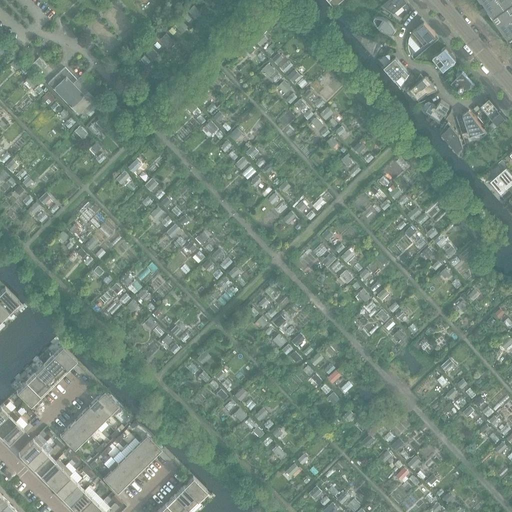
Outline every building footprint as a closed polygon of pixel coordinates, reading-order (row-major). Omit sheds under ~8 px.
[(413,8),(406,0),(387,0),(382,5),(383,5),(394,12),(395,12),(402,5),(409,13),(413,8)] [(511,0),(487,0),(494,9),(492,10),(509,34),(511,32),(511,0)] [(194,4),(188,10),(195,18),(201,11),(194,4)] [(393,24),(391,22),(388,19),(385,18),(381,16),(374,15),(373,18),(376,23),(378,26),(381,29),(385,30),(386,31),(389,31),(395,32),(397,30),(393,24)] [(436,34),(421,17),(418,22),(420,24),(413,31),(424,44),(436,34)] [(179,19),(174,25),(181,32),(187,27),(179,19)] [(375,56),(385,43),(352,30),(375,56)] [(263,33),(255,40),(260,45),(268,38),(263,33)] [(166,34),(160,39),(167,46),(172,40),(166,34)] [(252,43),(245,49),(250,54),(255,49),(252,46),(254,45),(252,43)] [(456,59),(446,46),(433,57),(444,70),(451,63),(452,63),(454,63),(455,61),(455,60),(456,59)] [(152,47),(146,53),(153,60),(158,55),(152,47)] [(278,53),(273,58),(277,63),(283,58),(278,53)] [(38,73),(47,65),(39,56),(30,65),(38,73)] [(409,73),(410,72),(407,70),(395,57),(391,61),(384,67),(400,86),(401,86),(404,90),(413,76),(409,73)] [(15,59),(10,63),(15,69),(20,65),(15,59)] [(268,63),(262,68),(269,76),(275,70),(268,63)] [(83,95),(72,83),(76,79),(65,67),(48,83),(53,89),(54,88),(58,92),(58,93),(62,97),(63,97),(67,102),(66,102),(67,102),(71,106),(70,107),(77,114),(95,98),(88,91),(83,95)] [(295,69),(288,76),(293,81),(300,74),(295,69)] [(475,85),(462,71),(461,72),(458,71),(456,73),(457,76),(452,83),(459,87),(458,88),(459,89),(460,90),(461,90),(463,90),(463,89),(466,91),(475,85)] [(437,89),(426,75),(423,77),(420,74),(416,81),(417,82),(410,89),(419,99),(427,92),(428,93),(437,89)] [(30,76),(26,80),(32,87),(37,82),(30,76)] [(284,81),(279,86),(285,92),(291,87),(284,81)] [(309,89),(304,95),(307,98),(313,93),(309,89)] [(203,90),(195,98),(201,104),(209,95),(203,90)] [(48,92),(42,97),(49,104),(54,99),(48,92)] [(506,117),(489,98),(489,97),(481,104),(497,124),(506,117)] [(300,99),(295,104),(301,110),(306,105),(300,99)] [(440,119),(450,105),(441,99),(436,106),(431,102),(431,103),(429,101),(425,102),(422,107),(440,119)] [(192,102),(186,107),(191,112),(197,107),(192,102)] [(328,106),(320,113),(326,120),(333,112),(328,106)] [(65,108),(60,113),(64,116),(67,113),(68,112),(65,108)] [(487,133),(474,116),(469,109),(462,114),(470,136),(481,133),(483,136),(487,133)] [(219,111),(213,117),(218,121),(224,115),(219,111)] [(317,117),(312,122),(318,129),(323,124),(317,117)] [(98,119),(88,126),(94,133),(103,127),(98,119)] [(210,120),(204,126),(211,134),(218,128),(210,120)] [(463,146),(459,135),(448,121),(446,123),(444,121),(438,130),(440,132),(457,152),(463,146)] [(79,126),(75,131),(82,137),(86,133),(79,126)] [(342,126),(336,130),(340,135),(345,131),(342,126)] [(237,127),(230,134),(235,140),(243,133),(237,127)] [(332,137),(327,141),(332,147),(337,142),(332,137)] [(227,140),(220,147),(225,152),(232,145),(227,140)] [(361,141),(354,148),(359,153),(366,146),(361,141)] [(96,143),(92,146),(96,151),(100,147),(96,143)] [(254,146),(247,151),(252,156),(258,151),(254,146)] [(348,153),(342,159),(348,166),(353,161),(348,157),(350,155),(348,153)] [(243,157),(236,164),(240,169),(248,161),(243,157)] [(12,159),(6,165),(11,171),(18,164),(12,159)] [(136,159),(128,167),(132,172),(140,164),(136,159)] [(269,164),(262,170),(264,172),(266,170),(268,173),(273,168),(269,164)] [(386,167),(377,175),(385,183),(393,175),(386,167)] [(511,180),(511,178),(511,173),(506,167),(491,180),(501,192),(511,182),(511,180)] [(124,170),(115,179),(120,184),(129,175),(124,170)] [(258,174),(251,182),(256,186),(261,180),(259,178),(261,176),(258,174)] [(29,176),(22,182),(26,186),(32,180),(29,176)] [(151,177),(144,185),(150,191),(157,183),(151,177)] [(286,181),(279,189),(280,190),(282,188),(285,191),(291,186),(286,181)] [(19,185),(15,190),(19,194),(23,189),(19,185)] [(397,187),(390,193),(395,198),(402,192),(397,187)] [(142,191),(133,199),(142,208),(151,201),(142,191)] [(46,192),(39,199),(44,203),(50,197),(46,192)] [(274,193),(268,199),(273,204),(279,198),(276,195),(278,194),(276,192),(274,193)] [(389,203),(382,195),(373,201),(380,210),(389,203)] [(166,197),(161,202),(165,206),(170,201),(166,197)] [(297,206),(296,207),(298,210),(300,208),(302,211),(307,205),(302,200),(297,206)] [(36,201),(29,208),(33,213),(37,210),(38,211),(40,209),(39,208),(40,206),(36,201)] [(158,206),(151,214),(156,219),(163,211),(158,206)] [(416,207),(408,214),(412,219),(421,212),(416,207)] [(291,211),(284,218),(288,223),(296,216),(291,211)] [(184,215),(178,220),(182,224),(188,219),(184,215)] [(76,222),(68,228),(73,234),(81,227),(76,222)] [(174,224),(167,231),(171,236),(179,229),(174,224)] [(411,227),(405,232),(410,237),(415,232),(411,227)] [(427,233),(426,234),(428,236),(429,235),(431,237),(437,232),(433,227),(427,232),(427,233)] [(328,229),(322,234),(328,240),(333,234),(328,229)] [(62,230),(57,235),(63,241),(68,236),(62,230)] [(203,231),(196,238),(201,243),(208,237),(203,231)] [(92,237),(85,244),(90,249),(97,242),(92,237)] [(190,242),(186,246),(190,251),(194,246),(192,244),(193,243),(192,241),(191,242),(190,242)] [(429,246),(423,252),(428,257),(432,253),(429,250),(431,248),(429,246)] [(452,246),(446,251),(449,254),(447,256),(448,257),(456,251),(452,246)] [(196,247),(186,256),(193,265),(204,256),(196,247)] [(80,248),(76,252),(81,257),(85,253),(80,248)] [(218,249),(211,255),(216,259),(222,253),(218,249)] [(348,249),(342,256),(347,261),(354,255),(348,249)] [(330,253),(322,261),(327,266),(336,258),(330,253)] [(208,259),(202,265),(206,269),(212,263),(208,259)] [(97,266),(93,270),(99,275),(103,271),(100,268),(101,266),(99,265),(98,266),(97,266)] [(235,267),(228,273),(232,277),(239,271),(235,267)] [(447,267),(441,273),(445,277),(449,273),(446,270),(448,269),(447,267)] [(346,269),(341,274),(347,282),(352,277),(346,269)] [(366,270),(360,276),(361,278),(363,276),(365,278),(370,274),(366,270)] [(126,273),(120,279),(125,284),(131,277),(126,273)] [(225,277),(218,284),(223,289),(229,282),(225,277)] [(115,283),(111,287),(116,293),(121,288),(115,283)] [(19,301),(5,287),(0,291),(0,301),(10,311),(19,301)] [(363,288),(358,293),(365,301),(370,296),(363,288)] [(385,288),(377,296),(379,297),(380,296),(382,299),(388,292),(385,288)] [(143,289),(138,294),(143,299),(148,293),(143,289)] [(475,289),(467,296),(469,298),(471,297),(474,299),(479,294),(475,289)] [(265,298),(260,303),(263,306),(269,302),(265,298)] [(132,299),(127,304),(133,309),(137,305),(132,299)] [(10,311),(0,301),(0,319),(0,320),(10,311)] [(461,301),(457,305),(462,310),(466,306),(461,301)] [(382,310),(378,313),(384,320),(388,316),(382,310)] [(401,310),(395,316),(397,317),(398,316),(400,319),(405,314),(401,310)] [(281,315),(274,321),(278,326),(285,320),(281,315)] [(262,316),(258,320),(263,326),(267,322),(262,316)] [(492,316),(486,322),(490,326),(495,320),(492,316)] [(149,317),(145,322),(151,328),(156,324),(149,317)] [(176,325),(170,331),(174,335),(180,329),(176,325)] [(400,329),(396,333),(402,340),(406,336),(400,329)] [(419,340),(426,348),(436,339),(428,331),(419,340)] [(300,333),(292,340),(297,345),(305,338),(300,333)] [(167,334),(162,339),(167,344),(172,340),(167,334)] [(279,334),(274,339),(281,346),(286,341),(279,334)] [(511,341),(508,337),(500,343),(505,348),(511,342),(511,341)] [(77,359),(62,345),(53,354),(67,369),(77,359)] [(205,351),(198,358),(203,363),(210,356),(205,351)] [(295,351),(290,355),(296,362),(299,359),(301,361),(302,359),(295,351)] [(319,352),(311,359),(315,365),(323,357),(319,352)] [(67,369),(53,354),(44,363),(58,378),(67,369)] [(449,358),(441,366),(446,370),(453,363),(449,358)] [(58,378),(44,363),(35,372),(49,387),(58,378)] [(203,369),(198,374),(205,381),(210,376),(203,369)] [(220,370),(216,375),(219,379),(224,374),(220,370)] [(336,370),(328,377),(333,382),(341,375),(336,370)] [(49,387),(35,372),(26,381),(40,396),(49,387)] [(316,373),(312,377),(318,384),(322,380),(316,373)] [(338,386),(346,395),(355,387),(347,378),(338,386)] [(463,379),(458,384),(462,388),(467,383),(463,379)] [(40,396),(26,381),(16,391),(24,398),(30,405),(40,396)] [(242,387),(234,395),(240,400),(248,393),(242,387)] [(453,388),(447,394),(450,397),(457,392),(453,388)] [(221,389),(217,393),(223,399),(227,395),(221,389)] [(121,408),(104,391),(96,398),(111,413),(114,416),(121,408)] [(333,392),(328,397),(333,403),(339,398),(333,392)] [(481,396),(474,401),(478,405),(484,399),(481,396)] [(111,413),(96,398),(89,405),(104,420),(111,413)] [(0,421),(8,413),(11,411),(3,404),(1,406),(0,406),(0,421)] [(104,420),(89,405),(82,413),(97,427),(104,420)] [(469,405),(463,411),(468,415),(474,409),(469,405)] [(239,408),(233,413),(241,421),(246,415),(239,408)] [(263,408),(255,415),(260,419),(267,412),(263,408)] [(350,410),(343,416),(347,420),(354,414),(350,410)] [(0,434),(1,435),(16,421),(8,413),(0,421),(0,434)] [(97,427),(82,413),(74,420),(89,435),(97,427)] [(494,415),(489,420),(491,422),(492,421),(494,424),(499,420),(494,415)] [(89,435),(74,420),(67,427),(82,442),(89,435)] [(8,443),(23,428),(16,421),(1,435),(8,443)] [(393,424),(383,433),(390,441),(400,433),(393,424)] [(486,424),(481,429),(485,433),(490,428),(486,424)] [(257,426),(253,430),(260,437),(264,433),(257,426)] [(82,442),(67,427),(60,435),(74,449),(82,442)] [(278,427),(272,433),(277,437),(282,431),(278,427)] [(250,429),(243,437),(254,446),(260,438),(250,429)] [(161,449),(147,434),(139,441),(154,456),(161,449)] [(370,434),(363,440),(368,445),(375,439),(370,434)] [(26,461),(41,446),(43,443),(36,436),(18,453),(26,461)] [(399,438),(392,445),(396,450),(404,442),(399,438)] [(154,456),(139,441),(132,449),(147,463),(154,456)] [(503,442),(496,448),(500,452),(506,446),(503,442)] [(33,468),(48,453),(41,446),(26,461),(33,468)] [(278,446),(273,451),(281,459),(286,454),(278,446)] [(147,463),(132,449),(125,456),(139,471),(147,463)] [(387,450),(381,456),(385,461),(392,455),(387,450)] [(40,475),(55,460),(48,453),(33,468),(40,475)] [(304,454),(299,459),(303,463),(307,458),(304,454)] [(139,471),(125,456),(117,463),(132,478),(139,471)] [(415,456),(408,463),(413,468),(420,461),(415,456)] [(47,482),(65,465),(58,458),(55,460),(40,475),(47,482)] [(383,466),(390,475),(401,468),(394,458),(383,466)] [(132,478),(117,463),(115,461),(108,468),(110,470),(125,485),(132,478)] [(294,463),(287,471),(291,475),(299,468),(294,463)] [(55,490),(69,475),(72,472),(65,465),(47,482),(55,490)] [(404,467),(397,475),(401,479),(409,472),(404,467)] [(125,485),(110,470),(102,478),(117,493),(125,485)] [(433,474),(427,479),(432,483),(437,478),(433,474)] [(62,497),(77,482),(69,475),(55,490),(62,497)] [(207,491),(193,476),(183,486),(198,500),(207,491)] [(69,504),(84,489),(77,482),(62,497),(69,504)] [(198,500),(183,486),(174,495),(188,509),(198,500)] [(317,486),(310,493),(315,497),(322,491),(317,486)] [(76,511),(91,497),(84,489),(69,504),(76,511)] [(345,491),(338,498),(342,503),(350,495),(345,491)] [(349,499),(358,508),(365,501),(356,492),(349,499)] [(444,497),(442,498),(444,500),(445,498),(448,501),(454,496),(449,492),(444,497)] [(185,511),(188,509),(174,495),(165,504),(173,511),(185,511)] [(76,511),(90,511),(98,504),(91,497),(76,511)] [(0,511),(10,511),(14,508),(7,501),(0,508),(0,511)] [(331,511),(337,507),(331,501),(325,508),(328,511),(331,511)] [(438,502),(432,507),(436,511),(442,506),(438,502)]
